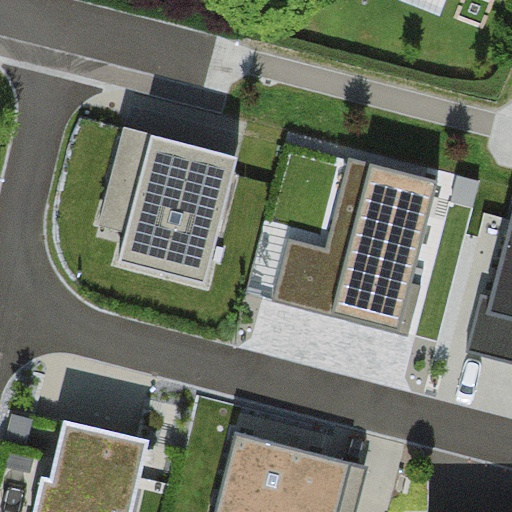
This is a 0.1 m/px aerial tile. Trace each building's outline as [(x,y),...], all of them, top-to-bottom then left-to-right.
[(240,159),(124,129),(96,238),(126,246),(121,267),(207,289),(240,159)] [(437,185),(351,164),(329,254),(290,244),(275,304),(400,335),(437,185)] [(511,196),(510,196),(467,362),(511,373),(511,196)] [(133,511),(149,445),(66,426),(52,484),(44,482),(36,511),(133,511)] [(358,511),(369,471),(237,438),(217,511),(358,511)]
